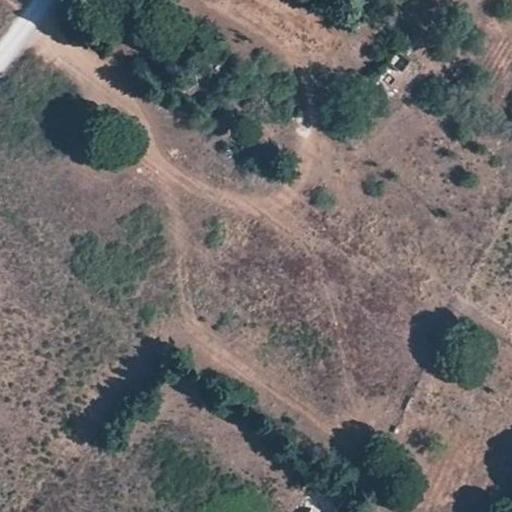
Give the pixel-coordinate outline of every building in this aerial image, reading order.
[(181,37),(186,31),(176,24),(164,39),(170,44),(178,35),(181,37)] [(188,28),(186,31),(181,37),(174,47),(183,56),(198,37),(199,36),(188,28)] [(384,62),(399,73),(410,60),(394,48),(384,62)] [(212,68),(231,82),(240,71),(221,57),(212,68)] [(351,511),(341,503),(346,494),(338,488),(329,501),(320,495),(307,511),(351,511)]
